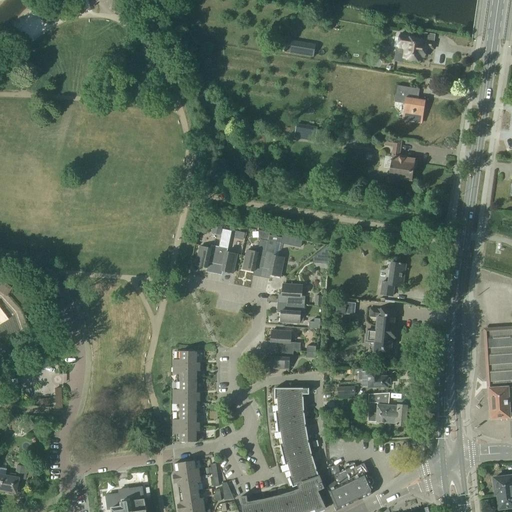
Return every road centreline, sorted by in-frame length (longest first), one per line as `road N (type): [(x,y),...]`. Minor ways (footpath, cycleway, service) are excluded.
road 1 (residential): [(64,472),(217,445),(248,429),(234,352),(258,324),(258,299),(180,283)]
road 2 (secondary): [(459,273),(498,0)]
road 3 (secondary): [(459,273),(442,374),(442,458)]
road 4 (secondary): [(460,456),(459,273)]
